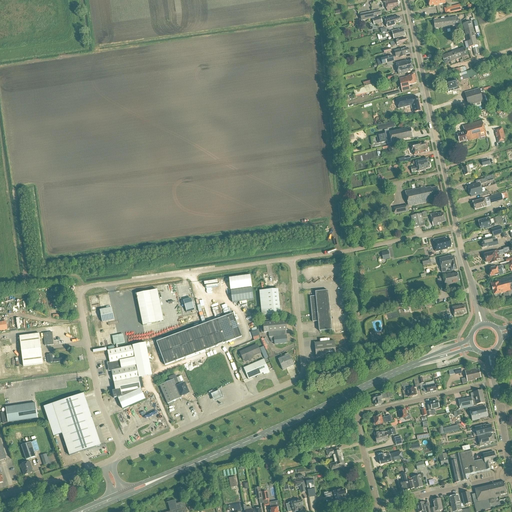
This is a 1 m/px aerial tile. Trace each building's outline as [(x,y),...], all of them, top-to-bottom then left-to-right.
[(385,3),(386,4),(387,11),(397,9),(397,7),(398,7),(397,0),(384,0),(383,0),(384,3),(385,3)] [(459,5),(444,9),(446,15),(461,11),(459,5)] [(380,11),(360,15),(361,21),(375,19),(374,17),(381,15),(380,11)] [(395,19),(395,17),(385,20),(387,28),(395,26),(395,24),(401,23),(400,22),(401,21),(400,18),(399,18),(395,19)] [(394,39),(405,36),(403,30),(399,31),(399,30),(392,32),(394,39)] [(466,35),(467,41),(475,39),(474,33),(466,35)] [(406,40),(405,39),(396,41),(390,43),(391,47),(397,45),(397,47),(401,46),(401,45),(403,45),(402,44),(406,43),(406,42),(406,41),(406,40)] [(475,39),(467,41),(469,48),(477,46),(475,39)] [(409,54),(408,48),(394,52),(396,58),(396,57),(399,56),(400,58),(405,57),(405,55),(409,54)] [(458,50),(461,58),(467,56),(464,48),(458,50)] [(458,50),(452,53),(455,61),(461,58),(458,50)] [(452,53),(447,55),(449,63),(455,61),(452,53)] [(392,55),(381,58),(382,64),(394,61),(392,55)] [(410,70),(413,70),(411,62),(407,63),(406,61),(395,64),(398,75),(410,72),(410,70)] [(476,69),(460,73),(461,76),(469,74),(470,78),(477,75),(476,69)] [(416,84),(414,75),(407,77),(405,78),(399,79),(402,92),(410,90),(409,86),(416,84)] [(456,91),(459,90),(456,81),(446,84),(447,89),(448,93),(452,92),(453,95),(457,94),(456,91)] [(468,106),(483,102),(479,89),(464,93),(468,106)] [(412,99),(411,96),(396,100),(398,109),(411,106),(413,113),(412,113),(420,111),(417,98),(412,99)] [(487,137),(482,121),(470,124),(463,127),(463,126),(462,126),(464,133),(457,135),(459,143),(466,141),(467,141),(469,141),(469,142),(487,137)] [(388,130),(385,131),(385,133),(376,135),(378,144),(387,142),(388,144),(391,144),(391,143),(413,138),(412,134),(411,133),(411,132),(410,129),(389,133),(388,130)] [(498,142),(504,141),(505,141),(502,129),(495,131),(498,142)] [(399,144),(395,145),(388,147),(389,152),(396,151),(400,150),(399,144)] [(413,151),(413,154),(414,156),(428,153),(428,152),(429,152),(428,149),(427,149),(426,144),(421,145),(421,144),(410,147),(411,151),(413,151)] [(357,161),(377,157),(375,150),(355,154),(357,161)] [(429,164),(428,159),(416,162),(417,167),(411,168),(412,173),(418,172),(418,173),(424,171),(423,170),(430,169),(430,168),(431,167),(430,165),(429,165),(429,164)] [(473,168),(472,165),(468,166),(468,167),(463,168),(465,176),(470,175),(469,169),(473,168)] [(468,190),(469,192),(481,189),(481,186),(480,186),(480,185),(486,183),(485,180),(488,180),(487,178),(475,182),(476,184),(468,187),(469,189),(468,190)] [(408,207),(410,207),(434,202),(433,199),(439,197),(437,188),(431,189),(431,188),(425,189),(425,188),(405,192),(408,207)] [(481,189),(469,192),(470,195),(471,198),(479,195),(480,198),(489,195),(488,191),(482,193),(481,192),(482,191),(481,189)] [(502,194),(488,198),(490,204),(495,203),(503,200),(503,199),(502,194)] [(487,207),(485,199),(473,203),(475,211),(487,207)] [(408,212),(407,206),(397,207),(398,208),(393,208),(395,215),(399,214),(408,212)] [(438,224),(445,222),(443,214),(438,215),(438,214),(436,214),(436,213),(430,215),(433,227),(438,226),(438,224)] [(422,214),(411,216),(413,229),(425,226),(422,214)] [(492,228),(489,218),(478,222),(480,230),(485,229),(485,230),(492,228)] [(491,231),(493,237),(501,234),(503,234),(501,228),(491,231)] [(435,248),(436,252),(448,249),(451,248),(450,238),(446,239),(446,238),(433,240),(435,248)] [(483,244),(482,244),(483,248),(488,247),(488,248),(492,247),(492,245),(497,244),(496,240),(492,241),(491,238),(482,240),(483,244)] [(497,252),(484,255),(486,263),(491,262),(491,263),(496,262),(496,260),(499,260),(498,256),(504,255),(510,253),(509,248),(503,249),(503,250),(497,252)] [(388,251),(382,253),(383,261),(390,259),(388,251)] [(452,271),(456,270),(454,257),(451,258),(451,257),(439,259),(442,273),(446,272),(445,269),(451,267),(452,271)] [(489,272),(489,273),(489,274),(489,275),(490,276),(490,277),(495,276),(496,276),(497,276),(498,275),(499,275),(499,276),(503,275),(502,270),(503,269),(502,266),(497,267),(489,269),(489,272)] [(437,280),(438,282),(439,286),(442,286),(442,285),(445,285),(445,286),(459,283),(457,273),(451,274),(450,274),(447,274),(447,275),(439,277),(439,280),(437,280)] [(231,289),(255,287),(254,275),(223,278),(223,282),(232,281),(232,285),(231,285),(231,289)] [(500,294),(501,294),(504,293),(505,300),(511,298),(511,297),(511,293),(511,292),(511,276),(497,281),(498,282),(491,284),(494,295),(500,294)] [(259,291),(262,316),(281,314),(278,289),(259,291)] [(319,332),(332,330),(328,291),(315,292),(316,297),(310,297),(312,322),(318,322),(319,332)] [(156,323),(149,292),(137,295),(143,326),(156,323)] [(191,299),(183,301),(187,313),(195,311),(191,299)] [(432,299),(424,302),(426,308),(434,305),(432,299)] [(452,308),(454,317),(464,315),(464,314),(466,313),(464,306),(460,307),(460,306),(452,308)] [(102,323),(114,320),(112,308),(100,311),(102,323)] [(242,337),(233,314),(156,342),(165,366),(184,359),(242,337)] [(0,321),(0,330),(10,329),(8,320),(0,321)] [(286,321),(263,324),(264,333),(269,333),(269,337),(269,338),(271,343),(274,343),(275,345),(288,344),(287,335),(286,331),(287,331),(286,321)] [(374,333),(370,334),(372,342),(380,340),(379,336),(375,337),(374,333)] [(23,367),(43,364),(40,334),(19,337),(23,367)] [(123,334),(112,336),(114,345),(125,343),(123,334)] [(336,356),(335,342),(315,344),(316,358),(336,356)] [(109,372),(111,371),(114,383),(139,378),(152,375),(146,344),(107,351),(110,363),(107,363),(109,372)] [(240,353),(239,356),(242,357),(243,361),(246,360),(247,362),(248,361),(250,362),(251,360),(252,359),(251,357),(259,354),(256,346),(240,353)] [(47,355),(48,364),(65,362),(64,358),(53,360),(52,355),(47,355)] [(294,366),(289,355),(278,360),(283,371),(294,366)] [(264,375),(270,373),(264,360),(243,369),(248,380),(263,373),(264,375)] [(476,379),(481,378),(479,370),(476,371),(476,369),(465,372),(467,382),(476,380),(476,379)] [(173,376),(169,378),(170,382),(175,380),(182,396),(184,395),(185,396),(188,395),(188,394),(189,393),(185,384),(181,376),(177,378),(175,375),(173,376)] [(114,399),(118,398),(118,399),(141,389),(139,378),(114,383),(115,391),(112,392),(114,399)] [(170,382),(160,386),(168,405),(168,404),(169,407),(173,405),(174,403),(174,402),(182,399),(181,397),(182,396),(175,380),(170,382)] [(434,385),(427,387),(426,385),(422,386),(423,388),(424,393),(427,392),(427,393),(433,392),(434,392),(435,391),(436,391),(434,385)] [(409,389),(408,386),(403,387),(404,391),(407,391),(407,392),(408,392),(408,394),(409,397),(412,396),(413,397),(414,397),(415,396),(415,395),(414,388),(409,389)] [(141,389),(118,399),(122,409),(145,399),(141,389)] [(220,389),(211,394),(214,401),(223,397),(220,389)] [(485,403),(482,391),(473,393),(475,401),(472,402),(471,398),(458,401),(460,409),(476,406),(476,405),(485,403)] [(391,392),(388,392),(385,393),(385,394),(372,397),(373,402),(374,402),(375,406),(382,404),(381,400),(392,398),(391,392)] [(52,404),(44,407),(54,437),(62,434),(70,456),(101,446),(84,394),(83,394),(52,404)] [(438,406),(439,406),(439,403),(438,403),(437,401),(430,403),(431,405),(427,406),(428,410),(432,410),(439,408),(438,406)] [(36,404),(6,408),(8,423),(38,419),(36,404)] [(485,408),(484,406),(470,409),(473,420),(475,420),(475,421),(479,420),(479,419),(488,417),(486,408),(485,408)] [(406,415),(405,410),(402,411),(401,410),(400,411),(399,411),(399,412),(400,417),(399,417),(400,418),(400,419),(405,418),(406,421),(411,420),(410,416),(407,416),(407,415),(406,415)] [(388,423),(392,422),(390,416),(381,419),(381,416),(377,417),(377,416),(376,416),(375,416),(375,417),(374,417),(375,422),(374,423),(375,425),(376,426),(382,424),(385,423),(388,422),(388,423)] [(474,437),(477,437),(492,433),(491,425),(485,427),(485,426),(475,428),(476,433),(473,434),(474,437)] [(445,435),(446,435),(460,432),(458,426),(443,429),(445,435)] [(391,430),(391,429),(387,430),(388,432),(381,434),(381,432),(380,432),(376,433),(374,434),(377,443),(385,441),(387,440),(386,436),(389,436),(389,437),(393,436),(393,435),(395,434),(394,430),(391,430)] [(495,442),(493,434),(478,438),(480,447),(490,445),(490,443),(495,442)] [(31,443),(21,446),(26,460),(36,457),(31,443)] [(333,455),(334,460),(343,457),(341,451),(336,452),(336,449),(326,452),(327,457),(333,455)] [(471,451),(463,453),(468,475),(481,472),(479,461),(474,462),(471,451)] [(479,461),(481,472),(492,469),(491,464),(496,463),(493,452),(482,454),(484,460),(479,461)] [(391,456),(390,455),(390,453),(378,456),(381,465),(391,463),(392,462),(400,460),(399,455),(393,457),(392,456),(391,456)] [(468,475),(463,453),(455,455),(461,482),(466,481),(465,475),(468,475)] [(46,454),(41,456),(44,466),(49,464),(46,454)] [(441,466),(448,464),(446,454),(438,456),(441,466)] [(461,482),(455,455),(450,456),(456,483),(461,482)] [(344,464),(343,457),(334,460),(335,464),(330,465),(331,470),(340,468),(339,465),(344,464)] [(31,466),(30,462),(21,465),(25,475),(32,473),(30,467),(31,466)] [(405,473),(401,474),(403,481),(402,481),(402,483),(398,483),(401,493),(405,492),(409,491),(407,481),(405,473)] [(416,477),(416,476),(412,477),(413,481),(409,482),(411,489),(415,488),(415,489),(423,487),(420,476),(416,477)] [(304,481),(295,483),(296,488),(300,488),(300,494),(306,493),(304,481)] [(494,502),(493,499),(496,498),(501,497),(500,496),(507,494),(504,482),(493,485),(475,490),(477,500),(474,501),(475,503),(474,503),(475,509),(476,511),(479,511),(490,509),(489,503),(494,502)] [(260,504),(263,504),(261,493),(261,492),(260,488),(255,489),(257,500),(259,500),(260,504)] [(345,490),(340,491),(333,492),(333,493),(328,494),(328,493),(324,494),(325,499),(329,498),(330,498),(331,502),(335,501),(336,502),(340,501),(340,499),(346,498),(345,495),(346,495),(346,494),(347,493),(346,491),(345,490)] [(261,493),(263,504),(264,507),(270,506),(267,492),(261,493)] [(472,503),(469,493),(462,494),(464,505),(472,503)] [(458,495),(449,497),(450,500),(452,511),(464,511),(464,510),(462,511),(460,502),(459,500),(458,498),(458,495)] [(434,508),(430,509),(430,511),(439,511),(443,510),(440,499),(432,501),(434,508)] [(184,511),(186,511),(184,502),(177,504),(175,501),(168,503),(170,511),(169,511),(184,511)] [(297,502),(297,501),(289,504),(289,505),(286,505),(288,511),(291,511),(293,511),(296,511),(298,511),(297,510),(303,509),(302,506),(303,506),(303,505),(303,504),(303,503),(303,502),(302,502),(302,501),(301,501),(297,502)] [(279,508),(278,502),(272,503),(272,506),(270,506),(271,509),(270,509),(270,511),(278,511),(278,508),(279,508)] [(430,511),(430,509),(428,503),(424,504),(424,503),(416,505),(418,511),(422,511),(426,511),(425,511),(430,511)]
